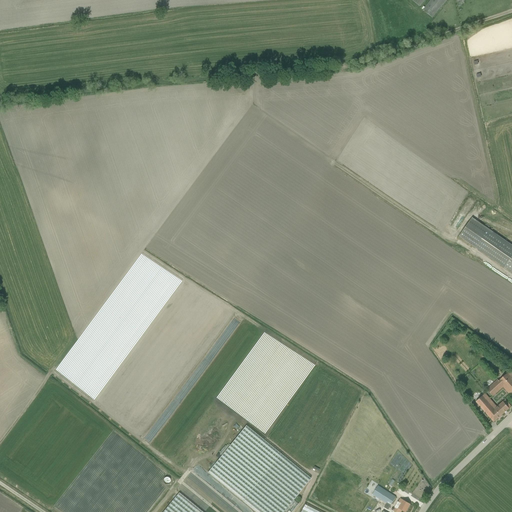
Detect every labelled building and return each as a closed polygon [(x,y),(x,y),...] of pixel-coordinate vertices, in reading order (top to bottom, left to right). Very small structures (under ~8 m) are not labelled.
[(430,0),(423,10),(432,18),(447,0),(411,0),(420,7),(425,0),(430,0)] [(511,245),(472,218),(459,237),(511,273),(511,245)] [(288,351),(247,423),(260,430),(259,432),(264,434),(263,436),(279,445),(321,371),(301,360),(302,358),(288,351)] [(479,356),(483,359),(486,356),(484,354),(481,352),(480,351),(476,354),(478,356),(479,356)] [(497,379),(486,389),(493,397),(503,387),(510,395),(511,393),(511,377),(511,376),(511,375),(511,372),(510,370),(499,381),(497,379)] [(494,422),(510,407),(504,399),(496,406),(485,394),(476,402),(480,407),(480,406),(481,407),(480,408),(485,413),(485,412),(486,413),(486,414),(490,419),(491,418),(492,419),(491,420),(494,422)] [(311,478),(246,426),(207,473),(255,511),(291,511),(298,504),(294,500),(311,478)] [(222,511),(187,483),(177,494),(163,511),(222,511)] [(393,498),(376,488),(372,494),(390,504),(393,498)] [(403,511),(404,511),(410,505),(399,498),(394,506),(403,511)]
